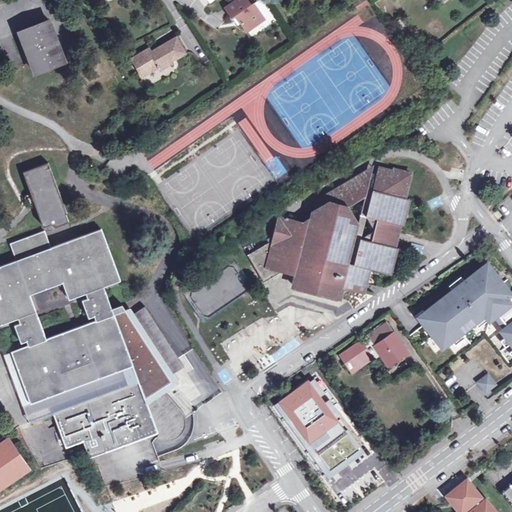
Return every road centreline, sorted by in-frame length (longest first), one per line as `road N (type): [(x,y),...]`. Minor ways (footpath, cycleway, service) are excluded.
road 1 (residential): [(314,511),(237,397),(449,256),(466,197)]
road 2 (primary): [(374,511),(511,408)]
